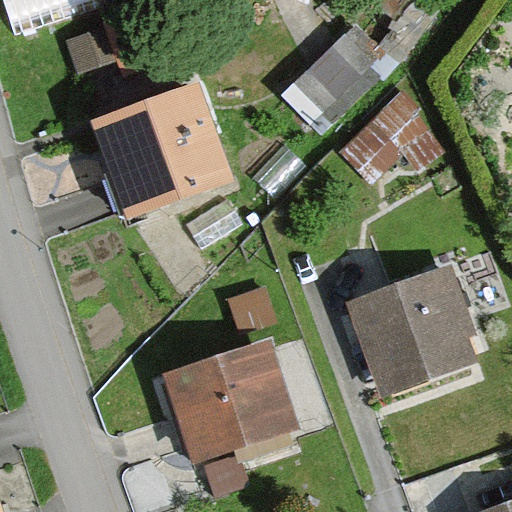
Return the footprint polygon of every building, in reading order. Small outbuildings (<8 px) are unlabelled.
[(389,65),(354,30),(288,95),(323,131),(389,65)] [(400,94),(343,154),(391,200),(448,140),(400,94)] [(96,136),(135,235),(236,195),(197,96),(96,136)] [(449,283),(353,318),(387,407),(482,372),(449,283)] [(173,385),(199,473),(299,443),(273,356),(173,385)]
